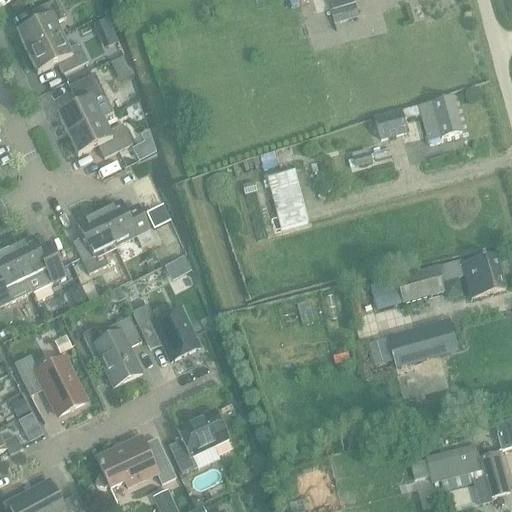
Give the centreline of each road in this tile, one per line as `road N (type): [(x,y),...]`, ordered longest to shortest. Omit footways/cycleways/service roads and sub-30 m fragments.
road 1 (residential): [(0,478),(210,378)]
road 2 (residential): [(0,209),(32,179),(0,96)]
